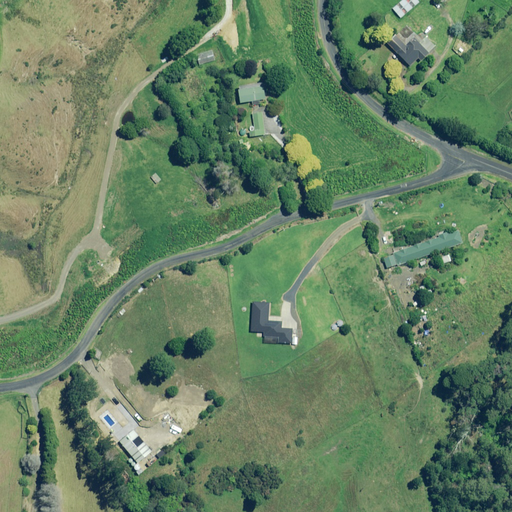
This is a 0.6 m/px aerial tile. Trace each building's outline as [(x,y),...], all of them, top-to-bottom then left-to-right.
[(418,2),(416,0),(401,0),(392,9),(400,18),(418,2)] [(402,39),(396,33),(386,43),(409,66),(417,58),(420,61),(434,46),(425,37),(419,42),(409,32),(402,39)] [(214,60),(211,50),(196,55),(199,65),(214,60)] [(265,99),(263,86),(237,90),(239,103),(251,101),(252,105),(259,104),(259,100),(265,99)] [(265,134),(260,113),(251,115),(253,126),(249,127),(250,131),(244,132),(246,138),(265,134)] [(160,180),(155,173),(150,177),(155,184),(160,180)] [(276,200),(273,187),(267,189),(258,191),(262,207),(272,205),(271,201),(276,200)] [(437,234),(438,236),(393,251),(394,253),(382,257),(386,268),(397,265),(397,266),(462,244),(457,230),(446,234),(445,231),(437,234)] [(450,261),(448,255),(438,258),(440,264),(450,261)] [(143,458),(151,451),(129,425),(124,430),(115,437),(137,463),(143,458)]
